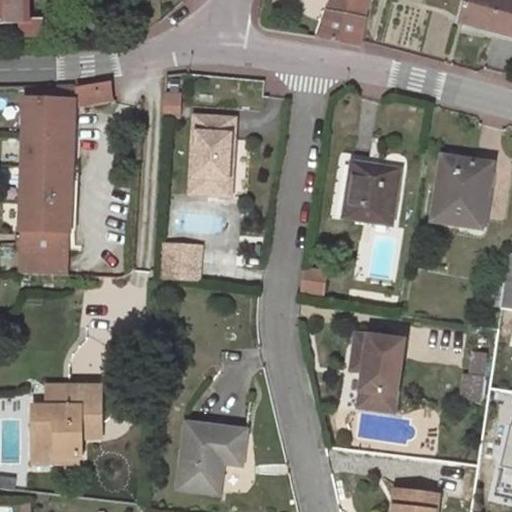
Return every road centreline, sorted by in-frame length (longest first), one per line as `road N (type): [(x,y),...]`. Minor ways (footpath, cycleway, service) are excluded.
road 1 (residential): [(317,511),(278,334),(311,58)]
road 2 (residential): [(0,69),(86,66),(209,42)]
road 3 (residential): [(311,58),(511,105)]
